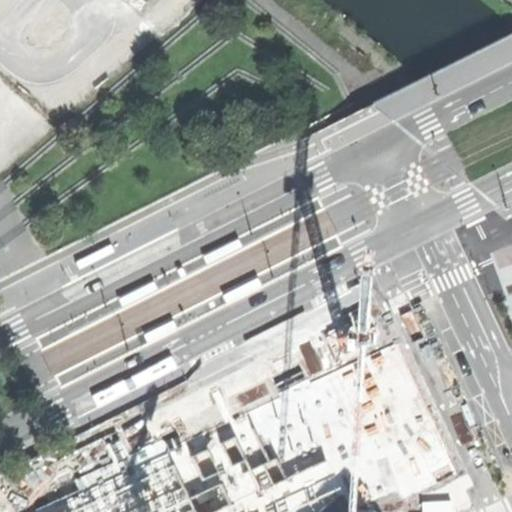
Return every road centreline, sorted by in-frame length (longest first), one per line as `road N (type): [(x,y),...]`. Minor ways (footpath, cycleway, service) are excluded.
road 1 (secondary): [(0,438),(415,229)]
road 2 (secondary): [(377,148),(0,338)]
road 3 (residential): [(511,427),(415,229)]
road 4 (residential): [(511,416),(506,357),(438,217)]
road 5 (secondary): [(511,82),(377,148)]
